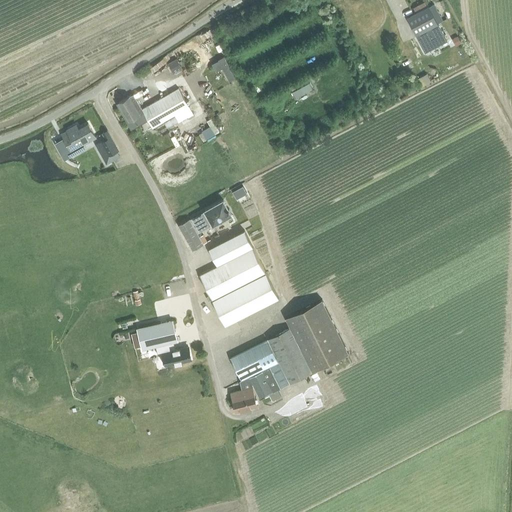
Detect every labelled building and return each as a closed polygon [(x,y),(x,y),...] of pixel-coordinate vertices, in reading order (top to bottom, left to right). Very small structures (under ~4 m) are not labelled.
[(434,4),(429,7),(434,16),(438,23),(443,21),(434,4)] [(416,12),(406,17),(411,26),(416,35),(425,52),(447,41),(438,24),(438,23),(434,16),(429,7),(428,5),(427,6),(416,12)] [(457,36),(452,39),(456,46),(461,43),(457,36)] [(218,59),(219,60),(212,63),(215,70),(222,67),(229,80),(234,77),(224,56),(218,59)] [(177,57),(168,62),(173,72),(182,67),(177,57)] [(291,92),(295,98),(313,88),(310,82),(291,92)] [(142,108),(133,93),(117,103),(127,121),(144,112),(152,127),(161,123),(176,115),(189,106),(178,88),(142,108)] [(69,147),(71,150),(96,137),(88,123),(78,129),(76,125),(67,130),(69,132),(63,136),(64,138),(58,141),(63,151),(69,147)] [(110,136),(95,144),(106,164),(112,161),(108,155),(118,150),(110,136)] [(242,186),(232,191),(236,198),(246,193),(242,186)] [(203,209),(204,211),(179,225),(192,250),(203,244),(196,231),(201,229),(200,227),(210,221),(212,226),(233,214),(223,198),(203,209)] [(208,248),(217,264),(252,246),(244,229),(208,248)] [(209,302),(212,300),(225,325),(279,297),(266,273),(253,247),(199,274),(210,295),(206,297),(209,302)] [(230,357),(242,381),(250,376),(255,386),(261,398),(281,388),(290,384),(289,383),(312,372),(348,353),(320,299),(285,317),(290,328),(230,357)] [(172,320),(137,328),(142,349),(155,346),(158,355),(163,354),(164,355),(161,356),(163,363),(165,362),(166,365),(191,359),(188,346),(180,348),(179,347),(179,348),(178,349),(175,349),(175,347),(173,342),(177,341),(172,320)] [(250,376),(242,381),(240,381),(242,390),(231,393),(236,412),(257,406),(252,387),(255,386),(250,376)]
